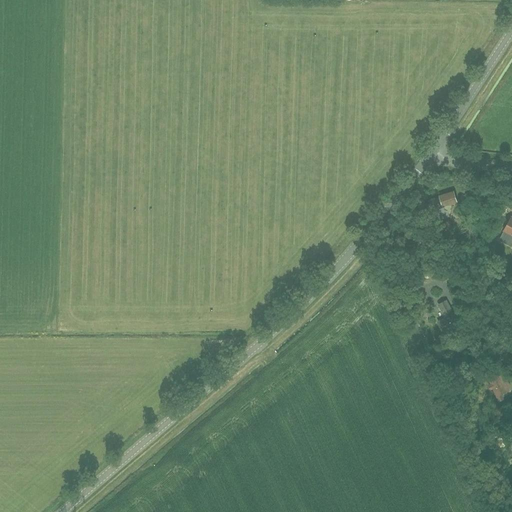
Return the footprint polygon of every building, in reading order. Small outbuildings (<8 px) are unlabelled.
[(443,206),(457,202),(454,192),(439,196),(440,197),(428,201),(431,211),(443,207),(443,206)] [(511,238),(511,217),(504,231),(505,231),(500,240),(508,245),(511,238)] [(433,297),(427,301),(433,309),(439,305),(433,297)] [(458,323),(459,323),(464,320),(459,310),(453,313),(447,300),(439,304),(447,320),(442,322),(445,330),(452,326),(453,328),(456,329),(458,327),(459,325),(458,323)] [(504,399),(501,393),(510,389),(510,386),(506,377),(503,375),(490,381),(500,401),(504,399)]
